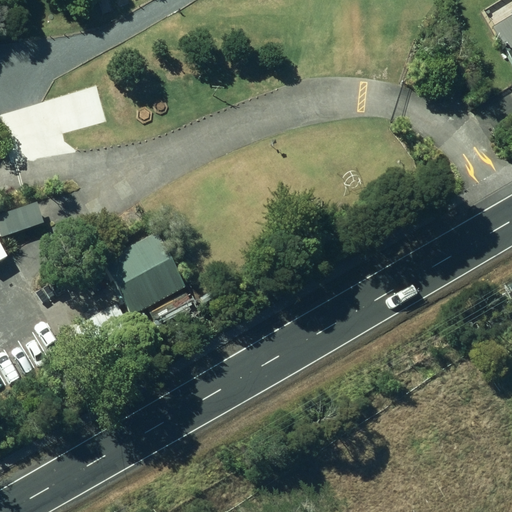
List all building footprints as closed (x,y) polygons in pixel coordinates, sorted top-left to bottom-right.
[(511,14),(490,27),(511,63),(511,14)] [(58,104),(36,110),(43,134),(64,128),(58,104)] [(41,212),(37,201),(0,213),(0,232),(2,237),(45,222),(41,212)] [(105,261),(133,315),(186,287),(158,233),(105,261)] [(187,292),(148,312),(155,325),(194,305),(187,292)] [(117,303),(73,324),(81,339),(124,318),(117,303)]
